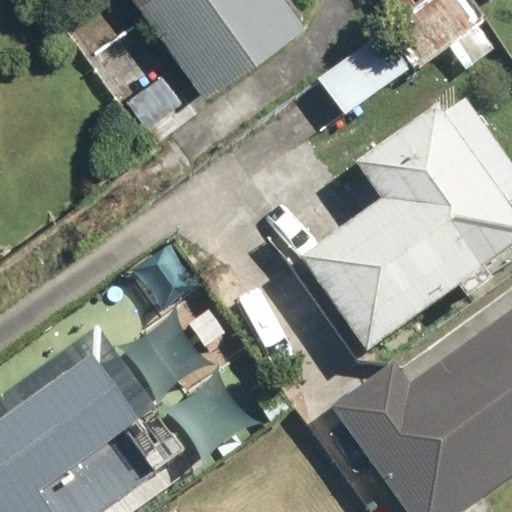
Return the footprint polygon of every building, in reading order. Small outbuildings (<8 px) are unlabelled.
[(143,0),(210,92),(313,19),(299,0),(143,0)] [(382,0),(373,7),(389,31),(417,69),(450,46),(468,71),(502,47),(467,0),(382,0)] [(323,78),(350,116),(417,69),(389,31),(323,78)] [(204,120),(165,69),(124,99),(163,151),(204,120)] [(390,200),(305,261),(372,352),(460,288),(473,305),(508,280),(499,267),(511,257),(511,154),(466,91),(364,165),(390,200)] [(176,240),(136,267),(159,301),(199,274),(176,240)] [(511,285),(339,407),(413,511),(468,511),(511,481),(511,285)] [(95,339),(0,409),(0,511),(110,511),(168,469),(139,432),(156,420),(95,339)]
